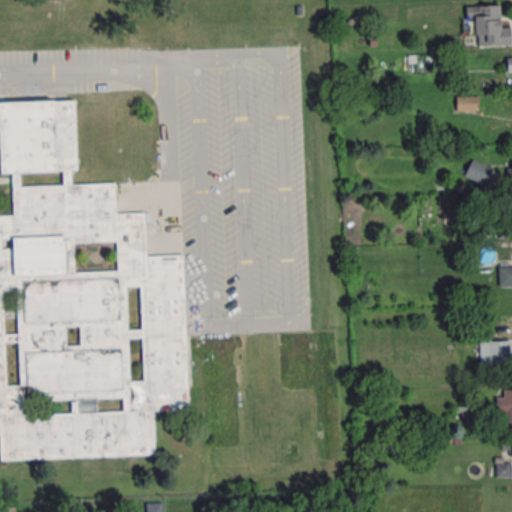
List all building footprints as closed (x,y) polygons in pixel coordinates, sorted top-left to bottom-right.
[(511,45),(511,27),(500,27),(500,5),(465,6),(465,35),(474,35),(474,45),(511,45)] [(70,170),(71,184),(113,183),(114,212),(145,212),(146,255),(183,254),(187,409),(156,409),(157,456),(0,459),(0,214),(13,214),(12,172),(0,172),(0,102),(72,101),(74,170),(70,170)] [(464,177),(486,186),(493,168),(471,159),(464,177)] [(510,363),(510,340),(488,340),(488,363),(510,363)] [(146,511),(162,511),(163,502),(146,502),(146,511)]
